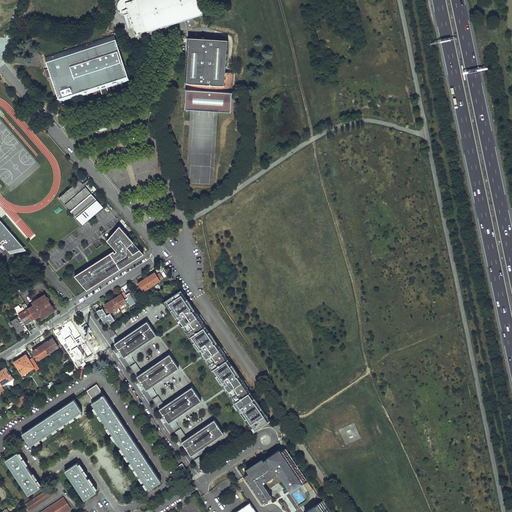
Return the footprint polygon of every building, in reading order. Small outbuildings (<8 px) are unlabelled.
[(142,32),(202,13),(197,0),(120,0),(120,1),(119,2),(119,3),(119,4),(118,6),(118,7),(118,8),(119,9),(119,10),(120,13),(123,12),(123,13),(124,13),(125,13),(129,12),(136,33),(142,31),(142,32)] [(131,80),(117,34),(47,56),(61,101),(102,89),(109,86),(131,80)] [(190,40),(189,49),(187,83),(187,85),(187,90),(187,91),(186,99),(186,109),(190,109),(218,111),(231,112),(232,94),(232,92),(234,73),(226,72),(228,40),(212,39),(209,39),(190,38),(190,40)] [(112,95),(109,86),(102,89),(105,98),(112,95)] [(80,180),(92,194),(97,189),(85,175),(80,180)] [(60,196),(82,224),(103,207),(92,194),(80,180),(60,196)] [(0,240),(7,248),(10,246),(9,245),(16,238),(0,219),(0,240)] [(90,266),(75,275),(79,280),(82,278),(84,282),(82,283),(87,289),(133,260),(131,256),(135,254),(129,245),(133,242),(131,239),(130,239),(127,235),(120,226),(114,233),(113,233),(107,239),(110,242),(112,240),(114,242),(113,244),(118,249),(115,253),(114,251),(91,265),(95,271),(93,272),(90,266)] [(22,245),(16,238),(9,245),(10,246),(7,248),(22,245)] [(147,278),(152,286),(164,279),(160,274),(157,275),(156,273),(147,278)] [(37,276),(27,283),(31,288),(42,281),(37,276)] [(139,284),(140,286),(137,288),(141,293),(152,286),(147,278),(139,284)] [(9,299),(19,293),(17,289),(7,296),(9,299)] [(166,300),(253,429),(266,420),(264,417),(254,402),(253,402),(252,400),(237,376),(236,377),(234,374),(235,374),(214,343),(214,344),(212,341),(213,341),(192,310),(191,311),(190,308),(179,291),(166,300)] [(113,299),(118,307),(129,300),(126,295),(124,292),(113,299)] [(45,294),(38,299),(35,301),(33,302),(35,305),(29,309),(35,318),(39,316),(41,315),(42,316),(43,318),(45,317),(48,315),(55,310),(53,307),(52,306),(50,303),(48,300),(47,297),(45,294)] [(104,305),(106,307),(104,309),(107,314),(110,313),(118,307),(113,299),(104,305)] [(114,319),(110,313),(107,314),(104,309),(102,306),(96,310),(104,322),(108,319),(110,322),(114,319)] [(20,316),(25,324),(35,318),(29,309),(19,315),(20,316)] [(13,321),(20,333),(24,330),(26,332),(29,330),(25,324),(20,316),(13,321)] [(113,343),(122,355),(154,333),(146,321),(113,343)] [(105,331),(109,337),(121,329),(118,325),(117,323),(105,331)] [(61,333),(63,335),(61,336),(64,341),(78,332),(73,325),(61,333)] [(81,332),(87,341),(89,342),(93,347),(96,344),(93,339),(86,328),(81,332)] [(43,344),(49,354),(59,348),(53,338),(43,344)] [(32,351),(38,360),(49,354),(43,344),(32,351)] [(129,366),(144,388),(177,366),(169,354),(141,372),(135,362),(129,366)] [(14,362),(23,375),(34,367),(26,355),(14,362)] [(0,371),(0,383),(1,386),(2,386),(13,379),(6,368),(0,371)] [(151,399),(167,421),(199,399),(191,387),(164,405),(157,395),(151,399)] [(161,486),(107,399),(100,389),(90,395),(96,405),(94,407),(117,444),(149,494),(161,486)] [(24,396),(14,402),(18,409),(27,403),(25,401),(26,400),(24,396)] [(78,402),(25,435),(33,448),(86,415),(78,402)] [(174,432),(189,454),(222,432),(213,420),(186,438),(179,428),(174,432)] [(345,444),(354,441),(351,431),(342,434),(345,444)] [(281,478),(289,490),(305,479),(284,449),(279,452),(278,450),(247,472),(247,473),(243,476),(262,503),(271,497),(266,489),(281,478)] [(7,461),(29,496),(42,489),(19,454),(7,461)] [(193,460),(197,467),(202,463),(198,457),(193,460)] [(182,464),(177,468),(180,473),(185,469),(182,464)] [(66,473),(84,503),(97,495),(78,466),(66,473)] [(308,491),(312,488),(306,481),(302,483),(308,491)] [(122,485),(115,489),(119,495),(125,491),(122,485)] [(26,505),(30,511),(56,495),(52,489),(26,505)] [(43,511),(70,511),(71,511),(64,499),(43,511)] [(303,511),(328,511),(320,501),(304,511),(303,511)]
